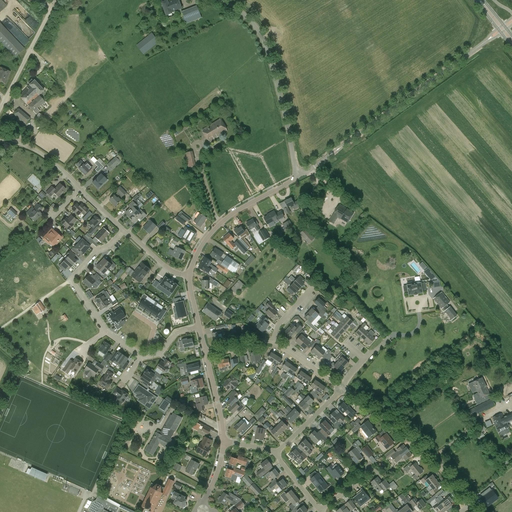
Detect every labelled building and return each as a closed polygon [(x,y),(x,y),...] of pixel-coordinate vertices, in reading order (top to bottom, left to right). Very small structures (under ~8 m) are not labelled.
[(167,1),(161,3),(166,16),(173,13),(172,12),(178,10),(181,18),(182,17),(185,24),(201,18),(197,6),(182,12),(181,10),(182,9),(178,0),(171,0),(168,1),(168,0),(167,1)] [(6,16),(2,20),(10,31),(17,25),(13,20),(11,22),(6,16)] [(0,23),(0,41),(15,57),(25,48),(0,23)] [(136,46),(143,55),(159,42),(152,33),(136,46)] [(23,46),(29,41),(24,35),(19,39),(23,46)] [(0,82),(5,84),(10,72),(0,67),(0,82)] [(29,85),(28,86),(31,89),(36,95),(34,96),(38,99),(36,101),(42,109),(45,106),(43,104),(45,102),(39,95),(44,91),(34,80),(29,85)] [(31,89),(28,86),(26,88),(18,96),(27,106),(28,106),(36,115),(42,109),(36,101),(38,99),(34,96),(36,95),(31,89)] [(18,109),(14,114),(13,115),(18,119),(14,123),(22,128),(30,119),(18,109)] [(39,123),(43,116),(38,113),(34,120),(39,123)] [(202,130),(209,141),(226,131),(220,120),(202,130)] [(195,169),(193,161),(195,161),(193,152),(183,154),(185,163),(189,162),(191,170),(195,169)] [(107,165),(109,167),(112,164),(114,167),(120,162),(115,157),(107,165)] [(105,165),(99,158),(94,163),(98,167),(95,170),(98,173),(105,165)] [(279,174),(279,175),(283,173),(283,172),(285,171),(280,160),(275,163),(273,159),(269,161),(271,165),(277,175),(279,174)] [(86,163),(85,164),(80,160),(75,165),(79,169),(78,169),(85,176),(89,171),(92,168),(89,166),(86,163)] [(255,176),(260,185),(263,183),(264,182),(263,179),(267,176),(262,168),(258,170),(260,173),(255,176)] [(100,175),(97,178),(92,183),(97,189),(102,184),(100,181),(103,178),(100,175)] [(256,186),(256,187),(260,185),(255,176),(250,179),(248,175),(244,178),(249,186),(253,184),(254,187),(256,186)] [(233,187),(238,197),(243,194),(241,190),(245,188),(240,180),(236,182),(238,185),(233,187)] [(59,184),(54,189),(51,186),(45,193),(50,197),(54,193),(58,197),(65,189),(59,184)] [(118,193),(115,196),(114,196),(109,201),(115,207),(121,201),(120,199),(122,197),(126,194),(120,187),(116,191),(118,193)] [(227,191),(232,200),(238,197),(233,187),(227,191)] [(228,203),(232,200),(227,191),(223,193),(221,190),(217,192),(221,201),(226,199),(228,203)] [(136,202),(140,198),(140,197),(142,196),(140,193),(137,195),(133,199),(136,202)] [(291,198),(284,202),(279,204),(283,210),(290,206),(292,209),(295,208),(296,209),(302,206),(300,200),(293,203),(291,198)] [(130,218),(137,211),(134,208),(136,206),(133,202),(128,206),(130,208),(125,214),(130,218)] [(81,203),(78,207),(76,204),(71,209),(78,216),(80,213),(83,216),(88,210),(81,203)] [(347,224),(354,213),(339,204),(329,222),(333,224),(338,218),(347,224)] [(39,212),(42,209),(37,205),(33,209),(34,210),(28,216),(34,222),(41,214),(39,212)] [(17,214),(11,208),(7,213),(13,219),(17,214)] [(140,214),(137,211),(130,218),(134,223),(139,218),(141,221),(146,216),(142,212),(140,214)] [(276,215),(274,211),(269,214),(270,215),(264,218),(267,225),(273,221),(274,223),(284,217),(281,212),(276,215)] [(181,216),(188,222),(191,220),(183,213),(181,216)] [(194,223),(200,228),(206,218),(198,213),(195,217),(197,218),(194,223)] [(71,215),(67,219),(66,218),(61,223),(68,230),(73,225),(76,221),(71,215)] [(175,219),(183,226),(187,221),(178,215),(175,219)] [(92,228),(91,230),(88,233),(91,236),(94,233),(99,227),(97,225),(100,222),(95,217),(88,224),(92,228)] [(143,228),(149,234),(157,227),(150,220),(143,228)] [(256,221),(254,222),(253,220),(249,222),(247,223),(246,224),(250,230),(254,228),(257,232),(260,230),(257,226),(259,225),(256,221)] [(292,226),(289,220),(282,224),(285,229),(292,226)] [(162,221),(157,227),(160,230),(165,224),(162,221)] [(196,234),(187,228),(185,227),(179,237),(190,244),(196,234)] [(244,242),(240,236),(245,232),(241,227),(237,230),(236,229),(234,230),(238,237),(237,237),(239,240),(238,241),(242,244),(244,242)] [(63,237),(55,231),(54,232),(51,229),(42,239),(48,244),(49,243),(54,247),(63,237)] [(103,229),(95,238),(94,238),(92,240),(96,243),(97,243),(98,242),(100,243),(109,233),(103,229)] [(260,231),(265,240),(269,237),(265,229),(260,231)] [(314,239),(305,229),(300,234),(308,244),(314,239)] [(236,246),(231,241),(234,239),(229,234),(223,239),(227,244),(232,250),(236,246)] [(83,235),(80,238),(82,239),(77,244),(85,251),(90,247),(86,243),(88,241),(88,240),(83,235)] [(241,251),(244,253),(247,250),(238,241),(238,240),(235,243),(242,250),(241,251)] [(85,251),(78,244),(73,248),(72,247),(70,250),(76,254),(77,252),(81,256),(85,251)] [(179,248),(176,254),(172,252),(172,251),(169,249),(167,254),(174,258),(174,257),(181,261),(186,252),(179,248)] [(213,252),(210,255),(218,260),(216,262),(218,264),(225,269),(228,271),(228,270),(235,274),(240,266),(227,256),(223,254),(215,249),(214,249),(213,249),(212,251),(212,252),(213,252)] [(65,259),(72,266),(76,261),(72,257),(74,255),(69,251),(66,255),(67,257),(65,259)] [(51,260),(53,262),(59,256),(56,254),(51,260)] [(252,255),(246,262),(249,265),(255,258),(252,255)] [(210,266),(209,265),(212,262),(205,257),(202,262),(217,272),(218,270),(211,265),(210,266)] [(72,266),(65,259),(59,266),(63,270),(65,268),(68,270),(72,266)] [(104,259),(100,263),(108,270),(111,267),(113,269),(116,266),(112,261),(110,263),(104,259)] [(425,270),(428,267),(423,261),(419,265),(425,270)] [(217,272),(202,262),(198,268),(205,272),(207,268),(209,270),(208,272),(212,274),(214,271),(217,272)] [(108,270),(100,263),(96,268),(101,273),(99,275),(104,279),(107,275),(105,273),(108,270)] [(142,264),(132,276),(139,282),(150,270),(142,264)] [(297,264),(292,270),(286,277),(288,278),(293,273),(292,272),(292,271),(294,272),(299,266),(297,264)] [(130,276),(134,272),(129,267),(126,271),(130,276)] [(122,269),(115,276),(118,278),(124,271),(122,269)] [(96,288),(102,283),(94,276),(92,278),(89,276),(83,282),(89,288),(92,285),(96,288)] [(161,285),(160,285),(172,293),(172,294),(178,285),(165,277),(161,285)] [(293,284),(286,277),(283,281),(287,285),(289,288),(287,290),(292,295),(294,293),(296,294),(300,289),(293,284)] [(292,279),(290,281),(286,277),(293,284),(300,289),(304,285),(302,283),(304,281),(300,277),(295,281),(292,279)] [(210,278),(208,281),(202,281),(202,289),(209,289),(212,289),(212,284),(216,287),(219,283),(210,278)] [(239,280),(231,289),(236,294),(239,292),(240,293),(242,290),(241,289),(244,285),(239,280)] [(407,283),(407,286),(403,286),(404,292),(408,292),(408,296),(423,293),(422,291),(426,290),(425,283),(416,285),(415,282),(407,283)] [(95,300),(98,305),(106,299),(103,295),(105,293),(104,290),(99,294),(100,296),(95,300)] [(450,307),(448,304),(449,302),(442,293),(434,299),(441,309),(444,312),(450,321),(457,316),(450,307)] [(144,294),(138,302),(141,304),(139,306),(145,310),(150,303),(146,300),(148,297),(144,294)] [(106,299),(98,305),(102,310),(110,304),(111,303),(113,306),(118,303),(116,300),(113,302),(109,297),(106,299)] [(174,304),(173,304),(175,311),(177,310),(177,314),(174,315),(176,320),(182,319),(183,319),(182,318),(186,317),(185,312),(186,312),(185,309),(184,309),(183,302),(181,302),(180,298),(173,300),(174,304)] [(327,309),(324,307),(326,303),(322,299),(321,301),(318,299),(315,303),(321,309),(320,311),(326,318),(328,315),(324,312),(327,309)] [(150,303),(145,310),(150,314),(155,307),(158,304),(156,302),(153,305),(150,303)] [(277,313),(273,309),(275,307),(269,302),(265,306),(269,310),(266,313),(272,319),(277,313)] [(220,308),(218,311),(208,303),(202,312),(216,321),(224,311),(220,308)] [(155,307),(150,314),(156,318),(157,317),(158,316),(162,318),(166,312),(162,309),(161,311),(155,307)] [(312,309),(308,313),(315,319),(318,315),(321,318),(322,318),(323,319),(325,316),(319,311),(317,314),(312,309)] [(112,312),(106,316),(113,326),(119,322),(118,321),(123,318),(117,310),(113,313),(112,312)] [(227,311),(224,316),(230,320),(233,315),(227,311)] [(315,319),(308,313),(304,318),(307,321),(305,323),(316,332),(317,332),(320,328),(318,330),(311,324),(315,319)] [(337,316),(349,326),(353,322),(347,316),(345,319),(340,315),(338,317),(337,316)] [(260,319),(261,320),(255,326),(262,333),(269,325),(266,323),(269,320),(263,316),(260,319)] [(349,326),(337,316),(335,318),(341,323),(339,325),(345,331),(349,326)] [(298,324),(295,327),(292,324),(285,332),(290,337),(295,332),(298,334),(303,328),(298,324)] [(364,324),(361,327),(356,333),(360,337),(366,331),(368,328),(364,324)] [(334,325),(332,327),(341,335),(345,331),(339,325),(336,328),(334,325)] [(341,335),(332,327),(330,329),(333,332),(330,334),(337,340),(341,335)] [(298,335),(300,337),(295,342),(300,346),(306,339),(302,335),(304,332),(302,330),(298,335)] [(368,333),(366,331),(360,337),(365,341),(373,332),(371,330),(368,333)] [(216,332),(216,333),(212,334),(213,342),(219,340),(223,339),(222,334),(221,331),(216,332)] [(375,334),(373,332),(365,341),(369,345),(375,339),(372,337),(375,334)] [(182,340),(178,341),(180,348),(179,348),(180,352),(185,351),(184,348),(194,346),(192,339),(187,340),(187,339),(182,340)] [(310,343),(306,339),(300,346),(304,350),(307,347),(309,349),(311,347),(315,342),(313,340),(310,343)] [(104,342),(99,350),(105,355),(111,346),(104,342)] [(321,349),(316,346),(311,352),(315,356),(321,349)] [(325,353),(321,349),(315,356),(319,360),(322,357),(324,359),(329,353),(331,352),(328,349),(325,353)] [(118,363),(123,355),(118,352),(117,355),(114,353),(109,360),(113,363),(115,361),(118,363)] [(260,355),(259,355),(258,352),(251,354),(252,359),(251,360),(252,365),(261,363),(260,360),(261,359),(260,355)] [(339,355),(342,357),(338,362),(345,368),(349,363),(347,361),(349,359),(341,352),(339,355)] [(107,362),(111,356),(107,353),(103,359),(107,362)] [(267,360),(266,361),(264,360),(258,369),(260,371),(266,362),(271,365),(272,363),(277,356),(271,353),(267,360)] [(329,353),(324,359),(323,360),(327,363),(330,359),(332,361),(335,359),(330,355),(329,353)] [(123,355),(118,363),(121,365),(119,367),(124,370),(127,365),(125,364),(128,359),(123,355)] [(272,369),(274,370),(271,375),(274,377),(278,369),(276,368),(277,366),(282,359),(277,356),(272,363),(275,364),(272,369)] [(76,359),(70,367),(67,365),(63,371),(68,375),(71,370),(76,373),(82,363),(76,359)] [(157,367),(157,368),(155,371),(157,373),(160,370),(164,373),(165,372),(166,373),(167,373),(168,371),(168,370),(167,369),(168,367),(171,364),(166,359),(163,363),(161,361),(157,367)] [(227,360),(224,361),(223,360),(217,361),(219,369),(225,368),(224,364),(228,364),(227,360)] [(288,372),(292,366),(286,362),(282,368),(288,372)] [(338,362),(335,365),(333,362),(330,366),(333,368),(334,367),(340,373),(345,368),(338,362)] [(95,368),(89,363),(85,370),(86,372),(85,374),(90,377),(91,375),(94,377),(98,370),(101,371),(103,367),(98,364),(95,368)] [(292,366),(288,372),(293,376),(297,370),(292,366)] [(145,370),(142,374),(154,382),(151,380),(154,375),(160,379),(162,376),(157,373),(155,371),(152,369),(150,372),(147,370),(146,371),(145,370)] [(109,381),(113,374),(108,371),(104,377),(99,384),(107,389),(112,383),(109,381)] [(302,381),(306,375),(301,371),(297,378),(302,381)] [(140,377),(141,378),(140,379),(144,382),(143,385),(148,389),(151,384),(153,384),(154,382),(142,374),(140,377)] [(306,375),(302,381),(307,385),(311,379),(306,375)] [(239,383),(237,381),(237,380),(232,376),(223,385),(228,390),(230,388),(233,391),(238,385),(239,383)] [(489,394),(486,386),(482,378),(472,382),(476,390),(480,398),(489,394)] [(202,379),(192,381),(190,381),(192,387),(190,387),(191,394),(197,392),(196,388),(204,386),(202,379)] [(316,390),(314,392),(313,390),(310,393),(313,396),(315,394),(314,393),(316,390),(320,384),(315,380),(311,387),(316,390)] [(326,387),(320,384),(316,390),(314,393),(315,394),(313,396),(316,399),(319,397),(317,395),(318,392),(321,394),(326,387)] [(153,403),(157,398),(139,386),(134,393),(137,395),(136,397),(139,399),(138,401),(145,405),(147,402),(149,403),(150,401),(153,403)] [(294,390),(291,388),(290,387),(284,394),(288,397),(295,391),(294,390)] [(123,402),(128,395),(122,391),(121,392),(116,388),(113,394),(118,397),(117,398),(123,402)] [(238,400),(238,401),(235,398),(238,395),(234,391),(230,396),(232,398),(227,403),(231,407),(229,409),(230,410),(239,400),(238,400)] [(301,394),(299,395),(309,406),(314,401),(308,396),(306,398),(304,396),(303,396),(301,394)] [(293,404),(284,395),(281,398),(283,400),(283,399),(291,406),(293,404)] [(309,406),(299,395),(297,397),(300,400),(299,400),(302,402),(299,405),(304,410),(309,406)] [(206,396),(199,398),(195,399),(198,412),(203,411),(202,406),(208,405),(206,396)] [(239,400),(230,410),(233,414),(238,409),(240,411),(245,406),(244,406),(248,402),(248,400),(247,398),(244,398),(241,402),(239,400)] [(475,408),(473,410),(475,414),(472,415),(473,419),(476,418),(477,420),(480,418),(478,414),(495,405),(492,399),(475,408)] [(169,404),(164,400),(159,408),(158,409),(164,413),(169,404)] [(345,412),(351,418),(356,414),(351,410),(350,411),(343,403),(338,408),(343,414),(345,412)] [(262,407),(254,415),(259,419),(266,411),(262,407)] [(269,410),(277,418),(280,416),(277,413),(278,413),(276,411),(275,411),(271,407),(269,410)] [(295,409),(292,412),(290,409),(287,407),(286,409),(296,419),(300,414),(295,409)] [(296,419),(286,409),(284,411),(285,412),(286,414),(288,416),(286,418),(291,423),(296,419)] [(337,421),(340,424),(345,419),(339,413),(337,415),(334,412),(328,417),(335,424),(337,421)] [(511,412),(503,417),(502,414),(492,418),(494,422),(493,422),(494,424),(496,428),(498,432),(509,427),(507,424),(511,421),(511,412)] [(170,415),(161,432),(158,430),(150,446),(148,445),(145,451),(153,455),(159,443),(171,450),(176,442),(171,439),(175,431),(182,418),(173,414),(172,416),(170,415)] [(254,418),(247,425),(242,420),(234,428),(240,433),(244,428),(247,431),(252,426),(256,421),(254,418)] [(287,427),(282,421),(279,419),(276,421),(279,424),(277,427),(282,432),(287,427)] [(319,425),(320,425),(319,426),(322,429),(320,431),(326,438),(331,434),(334,430),(325,421),(324,422),(323,421),(319,425)] [(368,421),(361,426),(358,424),(348,433),(350,435),(353,433),(354,433),(360,428),(368,438),(376,432),(370,425),(371,425),(368,421)] [(201,425),(195,422),(192,428),(197,431),(201,425)] [(265,430),(257,428),(258,426),(254,426),(253,431),(256,431),(256,433),(257,434),(256,439),(263,441),(265,432),(264,432),(265,430)] [(277,427),(274,429),(271,426),(268,429),(271,432),(277,438),(282,432),(277,427)] [(326,439),(319,432),(317,434),(314,431),(309,436),(316,444),(320,440),(322,443),(326,439)] [(394,443),(386,434),(382,437),(380,435),(375,438),(378,442),(380,441),(386,449),(394,443)] [(205,437),(201,443),(196,451),(206,456),(210,448),(209,448),(212,441),(205,437)] [(312,452),(309,450),(312,447),(305,440),(298,447),(305,454),(307,457),(312,452)] [(352,445),(355,448),(348,454),(356,464),(363,458),(360,454),(363,452),(355,442),(352,445)] [(361,449),(369,458),(374,454),(367,445),(361,449)] [(396,453),(391,456),(396,463),(403,457),(403,458),(405,461),(411,456),(410,454),(411,454),(410,453),(409,453),(408,452),(406,448),(403,445),(397,450),(398,451),(396,453)] [(299,457),(303,461),(307,457),(302,452),(300,454),(295,449),(289,455),(295,461),(299,457)] [(231,457),(230,460),(229,460),(228,463),(229,464),(230,464),(229,467),(235,469),(235,466),(237,463),(245,466),(245,467),(248,468),(250,462),(247,461),(248,459),(238,456),(237,459),(231,457)] [(195,468),(197,468),(199,464),(192,460),(186,472),(192,475),(195,468)] [(261,465),(263,468),(256,473),(260,478),(267,473),(265,470),(272,465),(267,460),(261,465)] [(179,472),(182,466),(176,463),(173,469),(179,472)] [(415,463),(413,465),(411,463),(403,469),(406,473),(411,469),(415,475),(413,477),(415,480),(418,478),(417,476),(423,472),(422,471),(423,471),(421,468),(420,469),(415,463)] [(338,467),(335,469),(333,467),(331,465),(326,469),(334,479),(337,477),(338,479),(344,474),(338,467)] [(235,469),(229,467),(228,469),(227,469),(225,476),(226,477),(226,478),(229,479),(230,478),(231,478),(230,479),(236,481),(237,477),(240,478),(247,473),(235,469)] [(25,473),(44,481),(47,474),(31,468),(31,469),(28,468),(25,473)] [(275,469),(270,473),(270,472),(264,475),(266,478),(270,475),(274,480),(279,475),(275,469)] [(328,487),(318,474),(311,480),(320,492),(328,487)] [(241,479),(249,487),(253,483),(246,475),(241,479)] [(432,475),(428,478),(426,476),(421,481),(423,484),(426,482),(429,486),(436,480),(436,479),(436,478),(434,475),(433,475),(432,475)] [(385,480),(381,483),(377,478),(371,483),(378,492),(382,489),(384,491),(390,486),(385,480)] [(149,491),(143,503),(141,505),(141,507),(145,509),(144,510),(148,511),(150,511),(151,511),(153,511),(161,497),(162,498),(163,495),(166,497),(174,482),(169,479),(165,489),(162,487),(157,484),(152,488),(151,488),(150,489),(149,488),(148,491),(149,491)] [(283,479),(277,484),(275,481),(268,487),(272,491),(275,489),(276,491),(280,488),(282,490),(288,486),(287,485),(288,484),(286,482),(286,481),(285,482),(283,479)] [(437,481),(436,480),(429,486),(432,489),(429,492),(432,495),(438,491),(436,488),(440,485),(441,484),(441,483),(439,480),(437,480),(437,481)] [(393,490),(397,487),(393,481),(389,485),(393,490)] [(261,492),(254,484),(249,488),(257,496),(261,492)] [(291,490),(285,495),(284,493),(280,496),(283,499),(286,503),(289,500),(295,496),(291,490)] [(363,491),(353,498),(360,507),(370,499),(363,491)] [(186,498),(175,492),(171,499),(175,501),(174,504),(183,508),(187,500),(185,499),(186,498)] [(224,493),(221,497),(220,497),(219,497),(218,499),(218,500),(219,500),(218,501),(224,505),(227,501),(231,504),(233,505),(241,500),(242,498),(236,495),(236,496),(230,493),(228,495),(224,493)] [(489,502),(485,505),(490,511),(498,506),(494,502),(497,500),(492,494),(486,498),(489,502)] [(117,511),(120,507),(99,496),(96,501),(94,501),(89,509),(90,511),(89,511),(117,511)] [(289,500),(292,504),(289,506),(292,510),(295,508),(293,506),(300,501),(295,496),(289,500)] [(449,496),(441,502),(447,509),(450,507),(450,506),(451,504),(451,503),(453,501),(449,496)] [(406,498),(408,501),(409,502),(412,506),(414,508),(416,506),(420,510),(426,505),(421,499),(418,502),(415,498),(411,500),(410,499),(408,501),(406,498)] [(437,504),(438,504),(433,508),(436,511),(443,511),(447,509),(441,502),(438,498),(435,500),(435,501),(437,504)] [(406,506),(402,509),(404,511),(412,511),(413,511),(410,508),(412,506),(409,502),(408,501),(406,499),(403,501),(405,503),(404,504),(406,506)] [(344,505),(336,511),(350,511),(356,507),(350,500),(344,505)] [(238,511),(245,505),(241,501),(228,510),(229,511),(238,511)]
